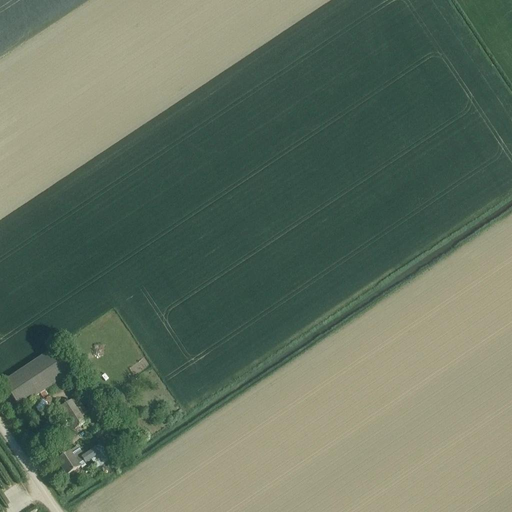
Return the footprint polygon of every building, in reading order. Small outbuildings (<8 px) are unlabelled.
[(19,409),(69,375),(52,350),(2,384),(19,409)] [(87,376),(79,381),(86,391),(93,386),(87,376)] [(89,390),(94,396),(103,390),(98,383),(89,390)] [(82,417),(87,414),(77,398),(60,409),(74,431),(86,423),(82,417)] [(67,476),(104,452),(99,445),(81,457),(80,455),(74,459),(70,452),(56,461),(67,476)]
